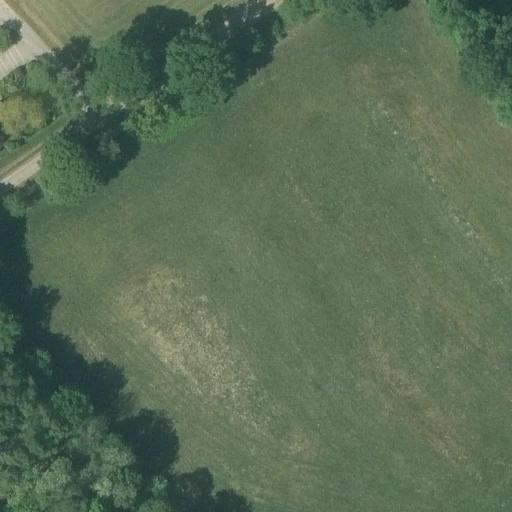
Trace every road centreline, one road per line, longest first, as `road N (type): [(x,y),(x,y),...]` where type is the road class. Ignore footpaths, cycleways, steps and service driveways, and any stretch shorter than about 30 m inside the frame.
road 1 (track): [(110,120),(285,0)]
road 2 (unclassified): [(0,198),(110,120)]
